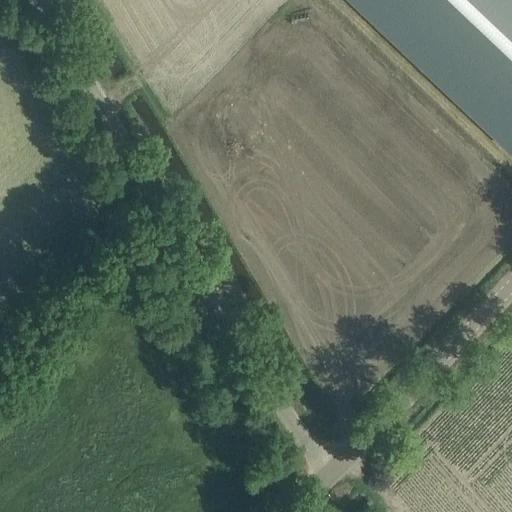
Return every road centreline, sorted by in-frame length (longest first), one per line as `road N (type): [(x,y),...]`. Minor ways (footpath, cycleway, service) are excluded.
road 1 (unclassified): [(336,459),(59,0)]
road 2 (unclassified): [(336,459),(511,275)]
